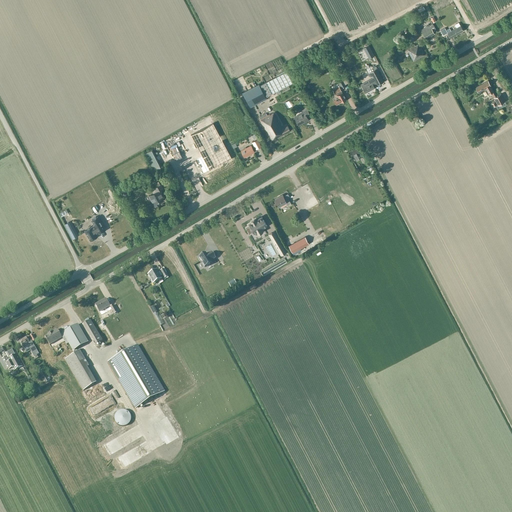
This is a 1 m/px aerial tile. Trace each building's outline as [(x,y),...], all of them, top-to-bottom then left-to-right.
[(429,25),(420,30),(425,39),(432,35),(434,34),(437,32),(432,23),(429,25)] [(460,25),(458,23),(455,25),(457,27),(454,29),(457,35),(463,31),(460,25)] [(454,29),(451,31),(449,28),(446,30),(445,28),(441,30),(444,35),(447,33),(451,38),(457,35),(454,29)] [(415,45),(407,49),(414,61),(424,55),(419,44),(415,45)] [(374,56),(369,45),(363,48),(369,59),(374,56)] [(326,48),(320,50),(322,56),(328,53),(326,48)] [(383,82),(378,73),(376,69),(371,72),(369,73),(371,77),(372,76),(372,78),(360,84),(365,92),(365,93),(375,88),(374,87),(378,84),(383,82)] [(287,71),(260,85),(259,84),(243,92),(251,107),(267,98),(266,97),(293,83),(287,71)] [(337,83),(331,87),(334,92),(336,95),(337,94),(337,95),(339,98),(334,100),(336,105),(341,102),(346,99),(342,93),(341,91),(342,91),(340,89),(345,86),(345,85),(348,83),(346,79),(337,83)] [(478,93),(486,89),(489,94),(491,93),(498,105),(505,101),(501,94),(496,97),(493,92),(490,86),(491,86),(488,81),(476,88),(478,93)] [(311,115),(309,112),(307,109),(303,111),(294,117),(299,125),(305,121),(306,122),(309,120),(308,117),(311,115)] [(286,124),(282,126),(274,112),(267,115),(266,113),(259,117),(260,119),(260,120),(271,141),(290,130),(288,126),(286,124)] [(210,170),(232,159),(213,123),(191,135),(195,142),(202,156),(210,170)] [(258,141),(253,143),(256,150),(261,147),(258,141)] [(241,150),(243,154),(244,157),(254,152),(251,145),(241,150)] [(359,154),(360,153),(357,148),(351,151),(353,156),(356,160),(361,157),(359,154)] [(145,153),(154,171),(162,167),(152,149),(145,153)] [(366,167),(368,165),(371,164),(366,156),(361,158),(366,167)] [(160,201),(165,198),(160,190),(162,189),(160,185),(155,188),(157,191),(148,196),(154,206),(161,203),(160,201)] [(283,195),(275,199),(279,207),(280,206),(281,209),(288,204),(289,206),(293,204),(289,196),(288,194),(284,196),(283,195)] [(95,225),(85,231),(90,240),(97,236),(96,234),(99,233),(105,230),(98,217),(92,220),(95,225)] [(255,220),(239,229),(246,241),(262,232),(255,220)] [(70,222),(66,224),(73,239),(77,237),(70,222)] [(277,234),(271,238),(282,257),(288,253),(277,234)] [(306,239),(291,247),(295,253),(309,245),(306,239)] [(212,252),(207,255),(206,253),(199,257),(205,268),(212,264),(210,262),(216,259),(212,252)] [(156,270),(147,275),(153,285),(158,281),(159,283),(163,281),(160,277),(162,276),(164,279),(168,277),(163,270),(160,272),(158,273),(156,270)] [(99,312),(110,306),(106,299),(95,305),(99,312)] [(95,345),(102,341),(90,320),(83,324),(95,345)] [(48,334),(44,336),(49,344),(49,345),(62,338),(65,341),(67,340),(73,350),(73,351),(88,343),(87,341),(78,325),(74,327),(74,326),(63,333),(60,335),(57,329),(51,332),(51,331),(49,331),(48,332),(48,333),(48,334)] [(38,358),(37,355),(39,354),(29,337),(27,339),(26,338),(20,342),(24,348),(27,353),(30,351),(34,357),(36,359),(38,358)] [(137,346),(108,363),(119,381),(135,408),(164,392),(137,346)] [(8,370),(14,367),(15,370),(23,366),(14,349),(7,352),(10,358),(8,359),(7,356),(2,358),(8,370)] [(82,391),(95,383),(77,352),(64,359),(82,391)] [(49,380),(50,379),(46,372),(44,373),(44,372),(40,374),(46,384),(49,381),(49,380)] [(114,402),(83,418),(87,426),(118,410),(114,402)] [(130,414),(129,413),(128,412),(126,411),(125,411),(124,410),(122,410),(121,411),(120,411),(118,412),(117,412),(116,413),(115,415),(115,416),(115,417),(114,419),(115,420),(115,421),(115,423),(116,424),(117,425),(118,426),(120,426),(121,427),(122,427),(124,427),(125,427),(127,426),(128,425),(129,424),(130,423),(130,422),(131,421),(131,419),(131,418),(131,416),(130,415),(130,414)]
